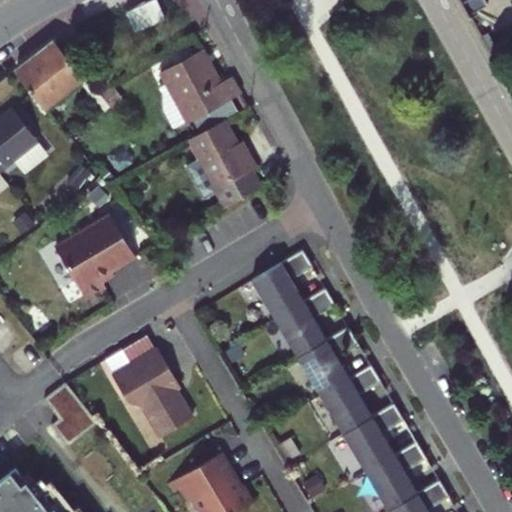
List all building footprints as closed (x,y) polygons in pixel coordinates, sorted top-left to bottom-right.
[(157,0),(143,0),(122,9),(132,34),(166,20),(157,0)] [(475,0),(467,5),(474,17),(503,0),(475,0)] [(54,35),(17,65),(47,102),(81,74),(84,71),(54,35)] [(243,87),(232,69),(222,75),(203,43),(162,66),(181,98),(169,105),(179,123),(243,87)] [(84,71),(81,74),(107,106),(114,101),(87,69),(84,71)] [(0,165),(15,153),(39,135),(13,102),(0,112),(0,165)] [(258,160),(248,142),(243,144),(240,138),(226,113),(191,133),(229,201),(265,181),(254,162),(258,160)] [(50,149),(39,135),(15,153),(26,167),(50,149)] [(112,208),(56,241),(87,292),(107,281),(104,277),(101,272),(125,257),(137,250),(112,208)] [(306,242),(255,272),(278,310),(307,293),(294,272),(316,259),(306,242)] [(101,272),(104,277),(128,262),(125,257),(101,272)] [(307,293),(278,310),(301,349),(329,332),(317,310),(339,297),(329,280),(307,293)] [(329,332),(301,349),(323,387),(352,370),(339,349),(362,336),(352,319),(329,332)] [(160,340),(115,367),(131,395),(145,398),(163,429),(196,410),(179,381),(183,379),(160,340)] [(352,370),(323,387),(346,426),(375,408),(362,387),(384,374),(374,357),(352,370)] [(97,424),(64,383),(42,400),(58,420),(50,427),(67,448),(97,424)] [(375,408),(346,426),(369,464),(398,447),(385,425),(407,412),(397,395),(375,408)] [(398,447),(369,464),(391,502),(420,485),(408,464),(430,451),(420,434),(398,447)] [(222,445),(177,472),(182,480),(191,495),(196,492),(208,511),(227,511),(257,494),(246,477),(243,479),(238,481),(232,470),(236,468),(222,445)] [(56,511),(60,509),(53,499),(48,503),(42,495),(38,499),(28,486),(33,483),(25,473),(20,477),(14,468),(0,479),(0,511),(56,511)] [(236,468),(232,470),(238,481),(243,479),(236,468)] [(177,472),(171,475),(176,484),(182,480),(177,472)] [(420,485),(391,502),(397,511),(436,511),(430,502),(452,489),(442,472),(420,485)]
